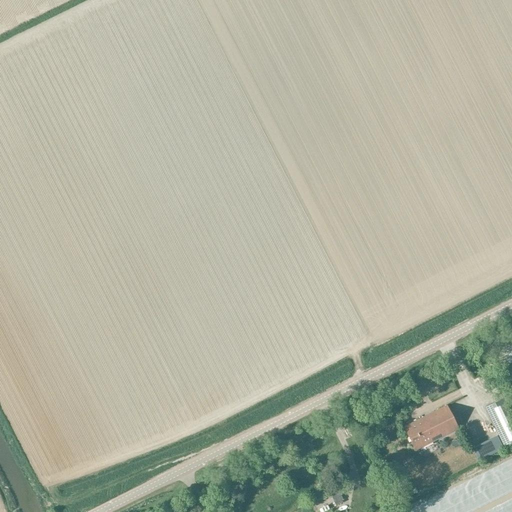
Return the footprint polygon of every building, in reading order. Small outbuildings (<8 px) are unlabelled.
[(484,408),(504,448),(511,444),(511,416),(504,399),(484,408)] [(404,428),(415,451),(458,429),(447,407),(404,428)] [(504,449),(497,436),(472,448),(478,462),(504,449)] [(352,475),(356,484),(362,481),(359,472),(352,475)] [(331,511),(342,511),(346,511),(340,494),(307,505),(308,511),(316,511),(330,507),(331,511)]
